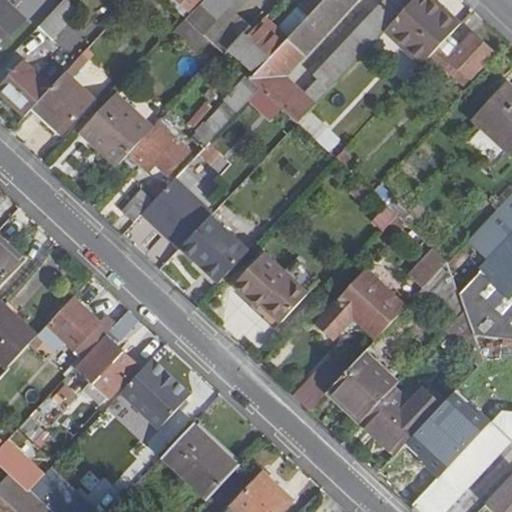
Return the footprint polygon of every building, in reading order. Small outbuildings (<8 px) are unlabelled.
[(0,0),(0,48),(26,19),(5,0),(0,0)] [(80,11),(68,0),(64,0),(40,26),(54,39),(80,11)] [(177,0),(171,0),(170,2),(184,16),(189,10),(177,0)] [(177,0),(189,10),(198,0),(177,0)] [(203,0),(186,18),(209,40),(224,54),(230,48),(231,46),(244,35),(251,28),(237,15),(250,0),(203,0)] [(230,48),(258,73),(252,80),(261,89),(283,109),(299,124),(310,111),(352,68),(388,28),(413,0),(384,0),(315,75),(319,79),(306,92),(290,77),(359,0),(302,0),(298,5),(277,28),(267,19),(255,31),(251,28),(244,35),(231,46),(230,48)] [(463,25),(436,0),(413,0),(388,28),(426,63),(434,56),(453,35),(463,25)] [(173,32),(197,53),(209,40),(186,18),(173,32)] [(494,53),(475,34),(465,45),(453,35),(434,56),(465,85),(494,53)] [(60,65),(52,58),(46,65),(53,72),(60,65)] [(24,61),(0,86),(0,92),(26,117),(34,108),(53,88),(24,61)] [(222,85),(233,96),(250,78),(239,68),(222,85)] [(66,74),(53,88),(34,108),(64,134),(96,102),(66,74)] [(233,96),(197,134),(209,145),(210,144),(249,101),(261,89),(252,80),(250,78),(233,96)] [(511,150),(511,88),(510,86),(477,122),(510,152),(511,150)] [(271,122),(283,109),(261,89),(249,101),(271,122)] [(154,129),(116,94),(81,131),(93,142),(96,140),(121,164),(129,155),(154,129)] [(184,120),(192,128),(210,111),(203,103),(184,120)] [(328,129),(310,111),(299,124),(317,140),(328,129)] [(159,124),(154,129),(129,155),(150,172),(156,166),(168,175),(189,151),(159,124)] [(218,151),(210,144),(209,145),(199,155),(207,162),(218,151)] [(360,165),(345,150),(337,159),(352,173),(360,165)] [(200,184),(185,170),(175,181),(207,210),(214,202),(197,187),(200,184)] [(154,202),(143,214),(180,248),(182,247),(211,216),(212,215),(175,181),(167,189),(154,202)] [(160,182),(148,195),(154,202),(167,189),(160,182)] [(349,193),(376,217),(386,206),(360,183),(349,193)] [(395,198),(382,185),(374,193),(387,206),(395,198)] [(144,192),(124,212),(135,223),(143,214),(154,202),(144,192)] [(511,195),(499,210),(449,263),(466,312),(475,337),(511,340),(511,195)] [(376,217),(371,222),(383,233),(398,216),(386,206),(376,217)] [(211,216),(182,247),(220,283),(250,252),(211,216)] [(0,234),(0,287),(26,259),(0,234)] [(448,263),(433,249),(408,275),(423,289),(448,263)] [(308,295),(264,254),(236,284),(262,308),(265,305),(284,322),(308,295)] [(449,263),(437,277),(462,315),(466,312),(449,263)] [(335,338),(354,318),(379,340),(407,308),(368,272),(320,324),(335,338)] [(452,319),(444,328),(447,332),(462,315),(437,277),(420,294),(429,303),(432,299),(447,313),(452,319)] [(77,352),(78,351),(86,359),(118,324),(109,315),(101,324),(74,299),(49,326),(66,341),(77,352)] [(2,303),(0,304),(0,359),(10,369),(39,337),(2,303)] [(131,311),(118,324),(86,359),(79,367),(94,382),(111,399),(140,368),(119,348),(142,322),(131,311)] [(462,315),(447,332),(480,367),(485,362),(475,337),(466,312),(462,315)] [(39,337),(56,353),(66,341),(49,326),(39,337)] [(350,372),(344,378),(333,389),(365,420),(395,389),(398,385),(366,353),(350,372)] [(336,359),(330,366),(344,378),(350,372),(336,359)] [(330,366),(328,364),(296,396),(312,411),(333,389),(344,378),(330,366)] [(172,376),(161,388),(144,372),(123,394),(161,430),(192,396),(172,376)] [(94,382),(85,391),(102,407),(111,399),(94,382)] [(395,389),(365,420),(363,423),(397,455),(412,439),(429,421),(395,389)] [(491,398),(462,431),(475,442),(504,411),(491,398)] [(504,411),(475,442),(416,507),(420,511),(447,511),(511,443),(511,412),(505,411),(504,411)] [(18,434),(39,447),(48,433),(27,420),(18,434)] [(195,426),(165,458),(210,501),(241,467),(195,426)] [(431,438),(421,448),(412,439),(397,455),(391,462),(419,486),(448,454),(431,438)] [(0,451),(0,465),(30,493),(32,492),(43,480),(29,468),(5,446),(4,448),(0,451)] [(45,451),(29,468),(43,480),(50,472),(58,464),(45,451)] [(43,480),(32,492),(52,511),(96,511),(85,502),(84,503),(50,472),(43,480)] [(267,472),(262,478),(292,505),(296,500),(267,472)] [(511,511),(511,477),(488,501),(499,511),(511,511)] [(0,511),(52,511),(32,492),(30,493),(14,478),(0,493),(0,511)] [(231,511),(285,511),(292,505),(262,478),(231,511)]
